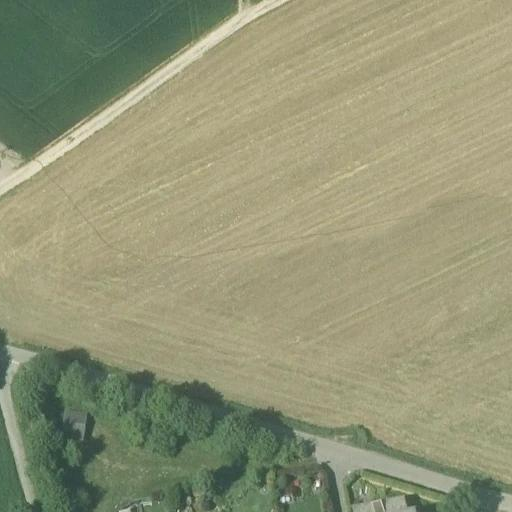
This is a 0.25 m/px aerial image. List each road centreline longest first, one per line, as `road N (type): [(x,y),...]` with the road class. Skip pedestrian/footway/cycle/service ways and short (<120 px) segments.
road 1 (residential): [(0,352),(335,453)]
road 2 (track): [(0,185),(270,0)]
road 3 (residential): [(335,453),(484,496)]
road 4 (residential): [(36,511),(0,377)]
